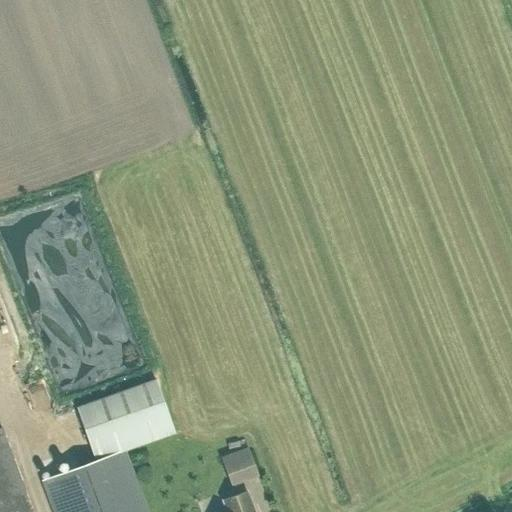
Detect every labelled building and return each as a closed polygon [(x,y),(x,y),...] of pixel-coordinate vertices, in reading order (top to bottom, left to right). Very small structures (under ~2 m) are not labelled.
[(75,408),(93,460),(173,432),(154,379),(75,408)] [(0,511),(31,511),(0,427),(0,511)] [(42,481),(53,511),(145,511),(122,451),(42,481)] [(220,457),(229,484),(241,480),(231,453),(220,457)] [(252,511),(245,491),(221,500),(225,511),(252,511)]
